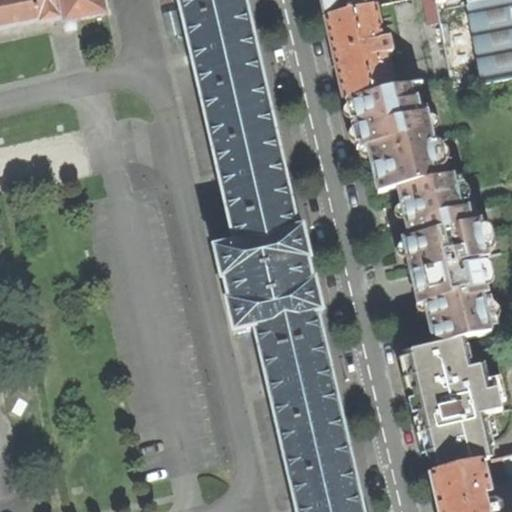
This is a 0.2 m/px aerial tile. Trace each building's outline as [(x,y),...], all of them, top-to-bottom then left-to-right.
[(0,0),(0,30),(37,22),(38,24),(62,19),(58,0),(0,0)] [(104,0),(58,0),(62,19),(64,25),(65,25),(66,32),(76,30),(75,23),(76,23),(76,22),(108,16),(104,0)] [(178,0),(235,245),(215,250),(222,281),(225,281),(229,302),(227,302),(234,334),(255,330),(296,511),(363,511),(318,315),(322,314),(315,282),(313,282),(308,262),(310,261),(303,229),(298,230),(244,0),(178,0)] [(319,0),(324,21),(362,11),(360,0),(319,0)] [(431,0),(434,11),(487,0),(431,0)] [(511,0),(487,0),(434,11),(452,98),(511,85),(511,0)] [(374,12),(326,24),(335,65),(344,100),(392,89),(385,57),(391,56),(388,40),(381,42),(374,12)] [(409,88),(345,104),(356,152),(367,149),(370,164),(378,196),(398,191),(426,184),(440,181),(425,117),(419,119),(415,103),(412,104),(409,88)] [(398,191),(410,241),(404,243),(408,259),(419,308),(425,307),(435,349),(463,342),(492,335),(483,297),(482,293),(488,291),(481,261),(489,259),(477,209),(460,213),(455,193),(430,199),(426,184),(398,191)] [(419,409),(431,460),(435,459),(438,475),(486,463),(492,462),(488,447),(496,445),(489,415),(504,411),(499,390),(491,392),(485,367),(469,371),(463,342),(435,349),(406,356),(419,409)] [(111,388),(87,394),(108,471),(131,465),(111,388)] [(507,458),(492,462),(486,463),(490,479),(511,474),(507,458)] [(491,511),(488,497),(494,495),(490,479),(486,463),(438,475),(435,476),(443,507),(443,511),(491,511)]
